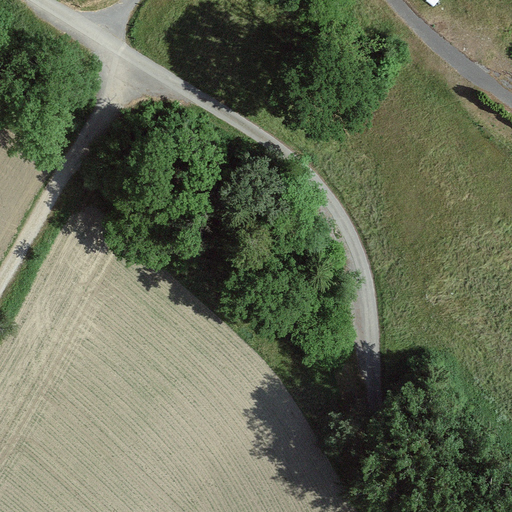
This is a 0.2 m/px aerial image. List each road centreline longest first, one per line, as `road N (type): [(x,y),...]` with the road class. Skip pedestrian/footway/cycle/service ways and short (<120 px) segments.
road 1 (track): [(403,511),(389,488),(364,300),(337,212),(227,114),(41,0)]
road 2 (track): [(120,48),(97,135),(0,274)]
